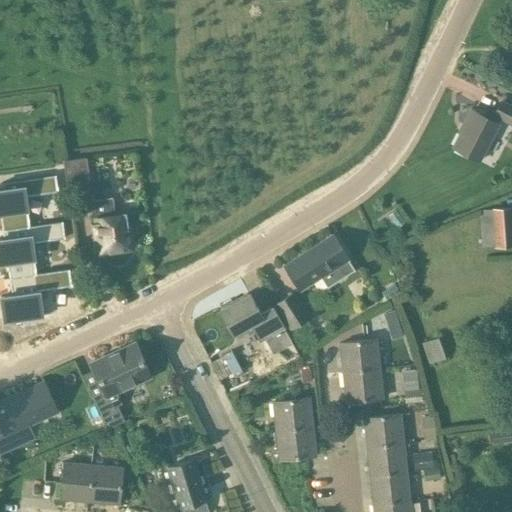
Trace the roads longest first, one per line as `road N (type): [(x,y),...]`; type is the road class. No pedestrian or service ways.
road 1 (residential): [(158,302),(370,176),(404,133),(467,0)]
road 2 (residential): [(267,511),(158,302)]
road 3 (residential): [(0,374),(158,302)]
